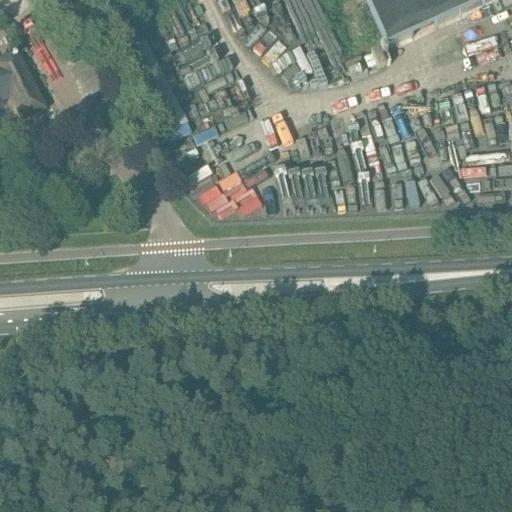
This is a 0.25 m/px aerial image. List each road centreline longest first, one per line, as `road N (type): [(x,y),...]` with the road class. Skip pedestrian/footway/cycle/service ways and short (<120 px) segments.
road 1 (primary): [(0,328),(182,315),(468,274)]
road 2 (primary): [(468,274),(0,289)]
